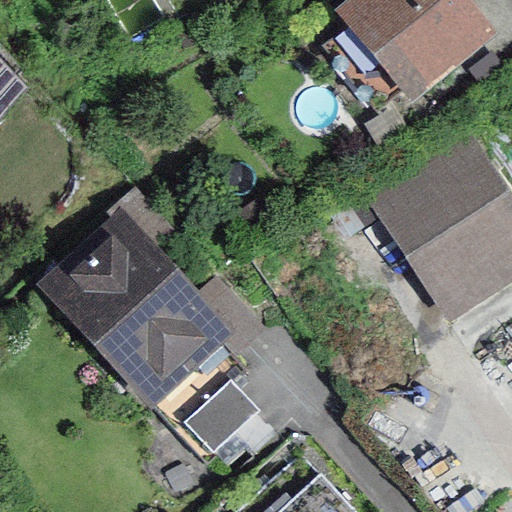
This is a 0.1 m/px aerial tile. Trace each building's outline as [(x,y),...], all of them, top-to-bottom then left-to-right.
[(405,115),(492,42),(456,0),(355,0),(327,24),(337,35),(318,52),(377,123),(397,106),(405,115)] [(505,70),(490,54),(468,75),(482,91),(505,70)] [(0,84),(11,74),(0,62),(0,84)] [(444,329),(511,284),(511,198),(468,131),(367,196),(362,187),(322,213),(343,246),(375,225),(444,329)] [(164,247),(179,234),(133,184),(103,212),(108,216),(37,281),(204,463),(261,411),(240,388),(248,381),(242,373),(248,368),(236,354),(265,328),(216,274),(201,288),(164,247)] [(285,217),(264,194),(250,207),(270,230),(285,217)] [(354,511),(301,453),(290,463),(276,448),(239,482),(246,490),(232,502),(238,509),(234,511),(354,511)]
